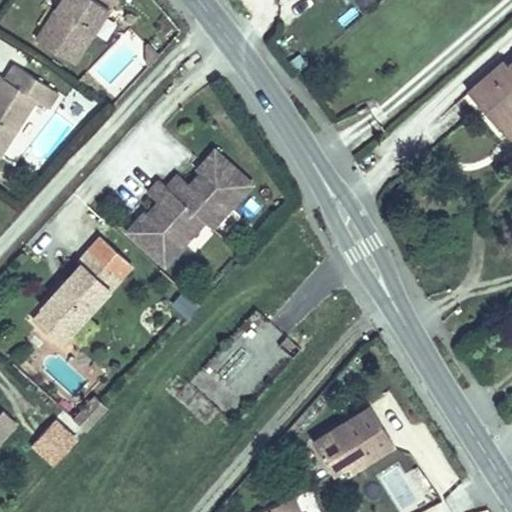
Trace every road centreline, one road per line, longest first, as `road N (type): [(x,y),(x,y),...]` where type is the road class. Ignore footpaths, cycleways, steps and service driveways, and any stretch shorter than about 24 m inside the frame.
road 1 (tertiary): [(196,0),(309,157),(502,479)]
road 2 (unknown): [(344,217),(442,105),(511,41)]
